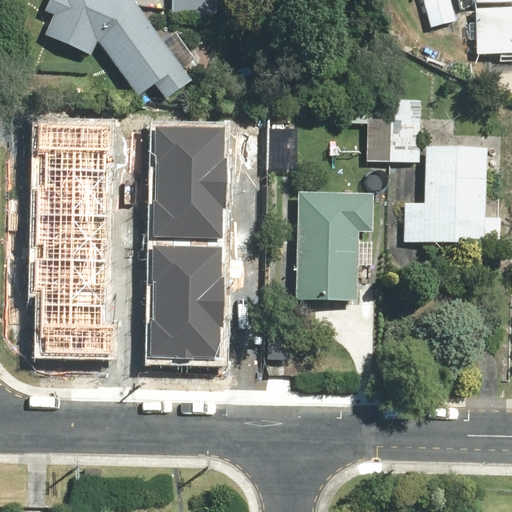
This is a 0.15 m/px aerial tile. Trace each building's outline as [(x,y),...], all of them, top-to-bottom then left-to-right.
[(48,0),(42,13),(52,18),(42,38),(90,60),(97,42),(135,101),(154,89),(166,108),(196,88),(183,69),(141,13),(125,0),(48,0)] [(170,0),(170,14),(234,15),(233,0),(170,0)] [(449,0),(421,0),(430,29),(456,22),(449,0)] [(511,0),(476,0),(477,51),(511,50),(511,0)] [(417,166),(420,100),(366,99),(364,164),(417,166)] [(225,123),(158,121),(156,177),(229,180),(229,156),(224,155),(225,123)] [(42,291),(41,353),(108,355),(108,329),(103,329),(106,128),(41,127),(41,150),(47,152),(46,187),(37,187),(35,291),(42,291)] [(420,246),(480,249),(500,250),(502,211),(482,210),(485,149),(425,146),(422,207),(401,206),(400,245),(420,246)] [(295,150),(277,150),(276,183),(295,183),(295,150)] [(156,177),(154,234),(221,236),(222,204),(228,204),(229,180),(156,177)] [(370,235),(371,196),(296,194),(293,305),(355,306),(357,235),(370,235)] [(223,244),(156,242),(154,298),(227,301),(227,277),(222,277),(223,244)] [(154,298),(152,355),(219,357),(220,325),(226,325),(227,301),(154,298)]
